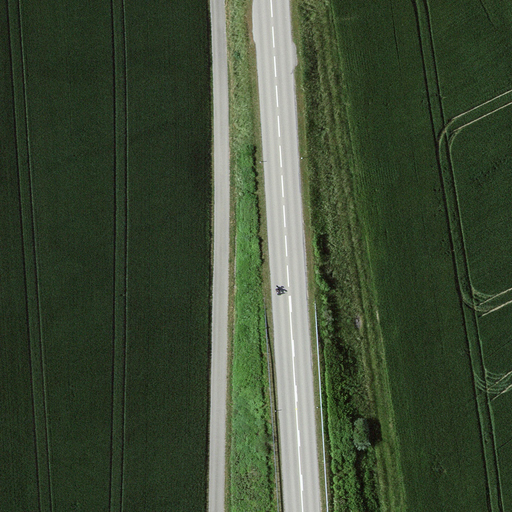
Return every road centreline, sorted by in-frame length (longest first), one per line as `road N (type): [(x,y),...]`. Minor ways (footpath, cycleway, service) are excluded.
road 1 (tertiary): [(303,511),(271,0)]
road 2 (track): [(216,511),(217,0)]
